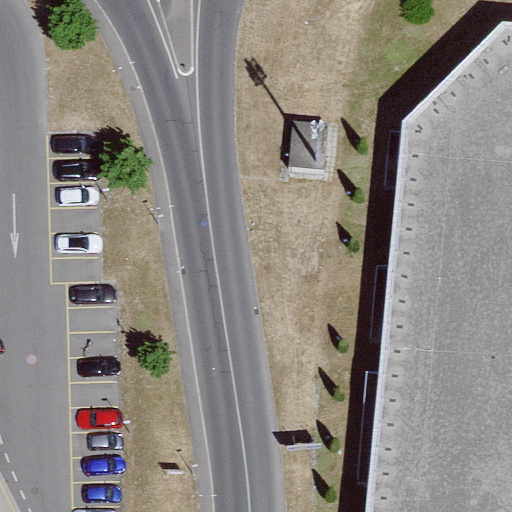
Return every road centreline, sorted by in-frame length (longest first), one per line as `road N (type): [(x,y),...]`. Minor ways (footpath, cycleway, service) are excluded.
road 1 (tertiary): [(199,154),(246,511)]
road 2 (tertiary): [(128,0),(199,154)]
road 3 (tertiary): [(199,154),(221,0)]
